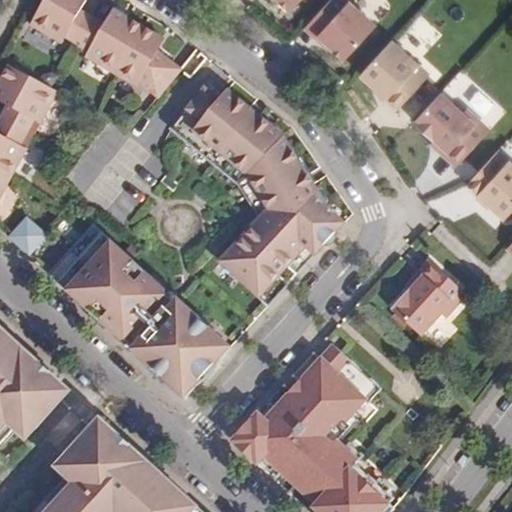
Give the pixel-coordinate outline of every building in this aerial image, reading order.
[(45,0),(32,26),(53,37),(56,32),(66,38),(91,51),(102,57),(99,63),(132,81),(133,78),(157,98),(180,70),(156,49),(151,45),(157,34),(130,19),(127,24),(111,15),(106,23),(81,9),(86,0),(85,0),(45,0)] [(279,0),(291,11),(300,0),(279,0)] [(346,0),(330,0),(310,23),(320,32),(317,35),(331,48),(345,60),(375,27),(346,0)] [(114,9),(111,15),(127,24),(130,19),(125,15),(114,9)] [(320,32),(310,23),(304,29),(328,51),(331,48),(317,35),(320,32)] [(63,43),(66,38),(56,32),(53,37),(63,43)] [(163,38),(157,34),(151,45),(156,49),(163,38)] [(429,75),(392,41),(364,71),(361,74),(375,87),(387,98),(389,99),(392,97),(402,106),(429,75)] [(88,57),(99,63),(102,57),(91,51),(88,57)] [(0,199),(3,193),(0,191),(0,186),(4,180),(9,183),(21,161),(15,158),(21,148),(35,122),(41,111),(46,114),(58,94),(9,67),(1,82),(6,85),(0,96),(0,103),(7,107),(0,119),(0,199)] [(384,102),(387,98),(375,87),(371,90),(384,102)] [(294,278),(344,223),(330,211),(312,182),(284,137),(254,113),(226,90),(218,100),(203,88),(170,129),(237,183),(262,216),(220,262),(268,306),(294,278)] [(441,93),(414,122),(434,141),(435,140),(450,154),(452,151),(463,160),(490,130),(467,109),(463,113),(441,93)] [(392,97),(389,99),(399,109),(402,106),(392,97)] [(40,125),(46,114),(41,111),(35,122),(40,125)] [(114,125),(71,171),(106,203),(149,158),(114,125)] [(434,141),(430,145),(455,168),(463,160),(452,151),(450,154),(435,140),(434,141)] [(21,161),(27,151),(21,148),(15,158),(21,161)] [(511,211),(511,164),(498,151),(470,182),(480,191),(477,194),(479,195),(491,207),(505,219),(511,211)] [(0,191),(3,193),(9,183),(4,180),(0,186),(0,191)] [(480,191),(470,182),(467,185),(477,194),(480,191)] [(488,210),(491,207),(479,195),(476,199),(488,210)] [(27,218),(9,238),(19,247),(38,227),(27,218)] [(19,247),(30,257),(48,237),(38,227),(19,247)] [(50,275),(185,398),(230,348),(175,298),(174,300),(94,227),(50,275)] [(428,279),(437,269),(429,262),(407,287),(411,291),(412,291),(425,276),(428,279)] [(411,291),(392,310),(421,337),(441,315),(446,319),(467,295),(437,269),(428,279),(425,276),(412,291),(411,291)] [(46,369),(0,327),(0,446),(25,419),(37,429),(52,412),(45,404),(57,391),(40,376),(46,369)] [(370,380),(330,344),(317,358),(262,418),(258,414),(232,442),(257,464),(264,457),(317,505),(314,508),(318,511),(390,511),(393,509),(389,505),(382,499),(386,495),(354,466),(358,461),(326,432),(321,436),(313,428),(317,424),(331,409),(335,413),(355,391),(358,394),(370,380)] [(71,392),(46,369),(40,376),(57,391),(45,404),(52,412),(71,392)] [(100,419),(82,439),(90,446),(101,433),(119,449),(125,442),(100,419)] [(326,432),(317,424),(313,428),(321,436),(326,432)] [(201,511),(125,442),(119,449),(101,433),(90,446),(82,439),(66,457),(78,467),(36,511),(201,511)] [(392,501),(386,495),(382,499),(389,505),(392,501)]
